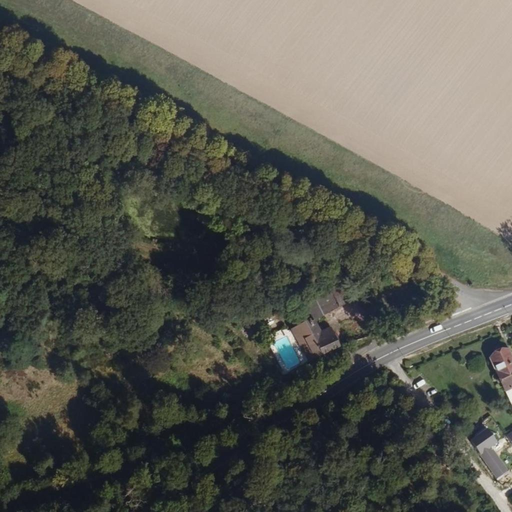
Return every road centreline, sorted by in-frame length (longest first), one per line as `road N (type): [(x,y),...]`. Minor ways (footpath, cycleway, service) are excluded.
road 1 (track): [(0,505),(192,436),(357,351),(389,354),(503,511)]
road 2 (unclassified): [(0,49),(452,281),(499,313)]
road 3 (secondary): [(161,511),(359,370),(499,313)]
